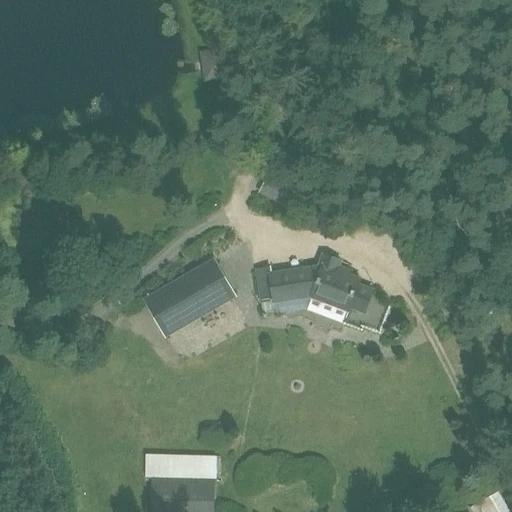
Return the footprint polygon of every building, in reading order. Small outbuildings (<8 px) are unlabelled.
[(313,155),(328,144),(307,117),(293,129),(313,155)] [(292,211),(301,194),(277,182),(268,198),(292,211)] [(338,267),(341,261),(326,255),(322,265),(324,266),(323,267),(272,275),(271,268),(257,270),(262,302),(275,300),(275,302),(312,296),(312,297),(349,311),(351,307),(366,312),(374,291),(359,285),(361,280),(350,276),(351,272),(338,267)] [(236,299),(214,260),(143,301),(166,339),(236,299)] [(216,511),(218,456),(148,455),(146,483),(151,481),(151,511),(216,511)] [(511,511),(511,510),(506,500),(483,511),(511,511)]
